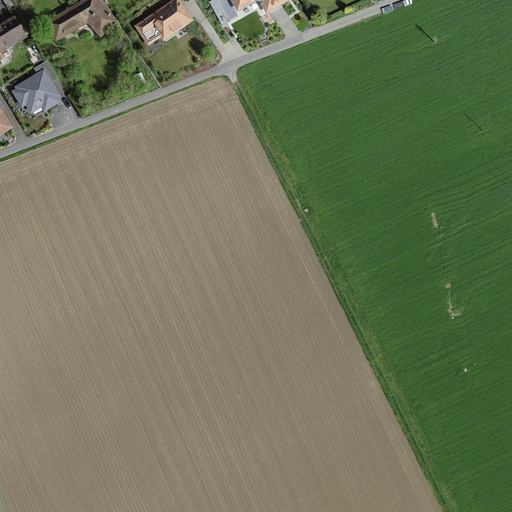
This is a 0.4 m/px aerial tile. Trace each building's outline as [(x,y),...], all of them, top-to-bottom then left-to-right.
[(85,0),(86,1),(45,28),(55,44),(89,24),(100,36),(115,22),(94,0),(85,0)] [(194,26),(175,0),(173,0),(133,27),(146,48),(156,41),(161,48),(194,26)] [(284,6),(280,0),(230,0),(239,16),(257,7),(262,17),(284,6)] [(12,20),(0,27),(0,55),(24,40),(12,20)] [(142,73),(135,76),(139,86),(146,83),(142,73)] [(61,108),(42,76),(12,94),(30,126),(61,108)] [(0,114),(0,138),(11,132),(0,114)]
